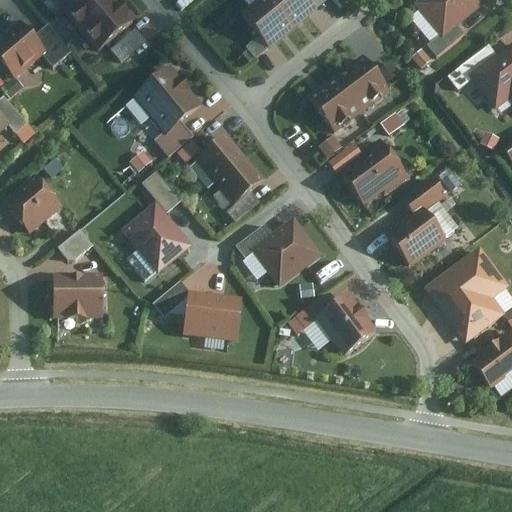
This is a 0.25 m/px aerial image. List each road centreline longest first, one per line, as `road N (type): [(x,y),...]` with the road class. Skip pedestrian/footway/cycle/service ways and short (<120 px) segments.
road 1 (residential): [(17,402),(118,397),(423,437)]
road 2 (residential): [(241,105),(407,328),(429,385),(423,437)]
road 3 (residential): [(241,105),(367,0)]
road 4 (residential): [(0,261),(11,275),(17,402)]
road 5 (residential): [(147,0),(241,105)]
